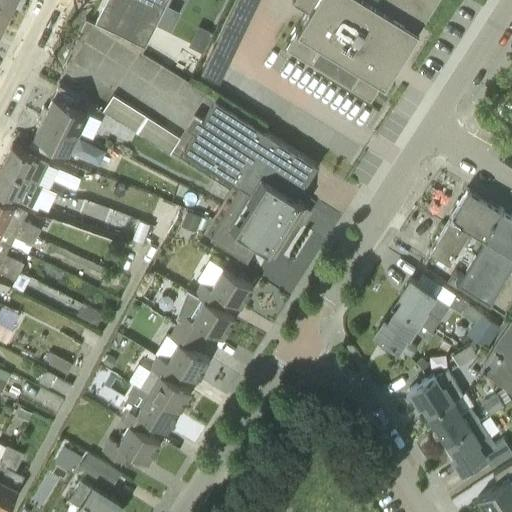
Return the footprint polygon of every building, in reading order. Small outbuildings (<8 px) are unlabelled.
[(0,0),(0,5),(10,10),(14,0),(0,0)] [(105,0),(94,22),(144,46),(162,10),(167,0),(105,0)] [(286,41),(370,93),(381,76),(384,78),(386,74),(383,72),(392,57),(395,59),(431,0),(299,0),(308,5),(286,41)] [(0,5),(0,30),(10,10),(0,5)] [(212,30),(199,24),(189,44),(203,50),(212,30)] [(39,113),(77,131),(86,112),(75,106),(80,96),(58,83),(47,107),(42,105),(39,113)] [(155,142),(164,127),(114,94),(104,109),(155,142)] [(317,165),(215,100),(202,120),(193,115),(186,127),(195,133),(183,151),(241,188),(210,237),(247,260),(257,243),(273,254),(295,220),(294,219),(303,205),(304,205),(305,203),(297,198),(317,165)] [(68,150),(77,131),(39,113),(35,120),(39,122),(28,145),(51,155),(56,145),(68,150)] [(75,135),(68,150),(98,165),(107,150),(75,135)] [(12,143),(2,165),(38,183),(39,181),(44,184),(54,164),(12,143)] [(0,169),(0,190),(18,200),(32,206),(42,185),(38,183),(2,165),(0,169)] [(48,188),(61,195),(66,185),(53,179),(48,188)] [(500,208),(467,188),(442,229),(476,249),(500,208)] [(0,217),(37,235),(41,227),(23,218),(28,208),(0,194),(0,217)] [(503,311),(511,296),(511,214),(500,208),(476,249),(456,283),(503,311)] [(201,216),(187,210),(181,224),(196,230),(201,216)] [(32,245),(37,235),(0,217),(0,238),(10,243),(29,252),(32,245)] [(476,249),(442,229),(423,261),(425,264),(456,283),(476,249)] [(6,253),(10,243),(0,238),(0,259),(20,269),(24,262),(6,253)] [(0,271),(15,279),(20,269),(0,259),(0,271)] [(202,282),(195,293),(217,306),(223,296),(240,306),(253,285),(223,267),(211,287),(202,282)] [(396,308),(419,323),(428,309),(426,307),(428,305),(439,312),(446,301),(462,312),(468,302),(441,284),(435,294),(410,278),(399,293),(403,296),(396,308)] [(234,317),(223,310),(217,306),(195,293),(195,294),(187,289),(186,290),(176,318),(179,320),(176,325),(198,338),(205,327),(210,330),(222,337),(234,317)] [(511,296),(503,311),(510,314),(478,368),(511,386),(511,296)] [(98,323),(104,311),(84,301),(78,313),(98,323)] [(410,338),(419,323),(396,308),(388,320),(384,317),(374,333),(399,349),(398,349),(411,358),(417,345),(406,339),(407,336),(410,338)] [(192,349),(198,338),(176,325),(169,336),(178,342),(167,361),(179,369),(197,379),(209,359),(192,349)] [(424,336),(429,340),(434,334),(428,329),(424,336)] [(447,351),(451,344),(444,339),(440,346),(447,351)] [(458,365),(477,354),(471,344),(452,356),(458,365)] [(72,362),(53,352),(48,361),(68,371),(72,362)] [(112,367),(117,358),(108,353),(103,362),(112,367)] [(179,369),(167,361),(158,355),(139,387),(148,392),(178,410),(190,390),(173,380),(179,369)] [(11,372),(0,366),(0,388),(3,390),(11,372)] [(45,368),(38,379),(50,386),(56,374),(45,368)] [(430,414),(463,392),(448,369),(436,376),(434,373),(409,389),(419,405),(423,402),(430,414)] [(446,441),(472,425),(480,420),(471,406),(474,403),(466,390),(463,392),(430,414),(446,441)] [(166,430),(178,410),(148,392),(136,412),(127,406),(120,418),(129,424),(143,431),(149,420),(166,430)] [(490,414),(504,406),(497,393),(482,402),(490,414)] [(29,420),(32,412),(20,407),(17,415),(29,420)] [(472,425),(446,441),(454,453),(451,456),(461,471),(485,456),(491,466),(511,452),(511,450),(504,437),(495,443),(479,421),(472,426),(472,425)] [(160,441),(143,431),(129,424),(118,443),(109,438),(102,449),(124,463),(130,452),(147,462),(160,441)] [(0,480),(16,448),(0,440),(0,480)] [(64,444),(55,459),(73,470),(83,455),(64,444)] [(16,448),(0,480),(0,509),(5,511),(6,511),(17,489),(18,489),(25,475),(14,470),(23,452),(16,448)] [(111,486),(120,472),(87,452),(79,466),(111,486)] [(511,477),(511,476),(511,475),(511,460),(494,472),(500,482),(478,496),(488,511),(497,511),(511,503),(511,477)] [(68,499),(79,506),(74,511),(116,511),(121,504),(92,486),(81,479),(68,499)]
